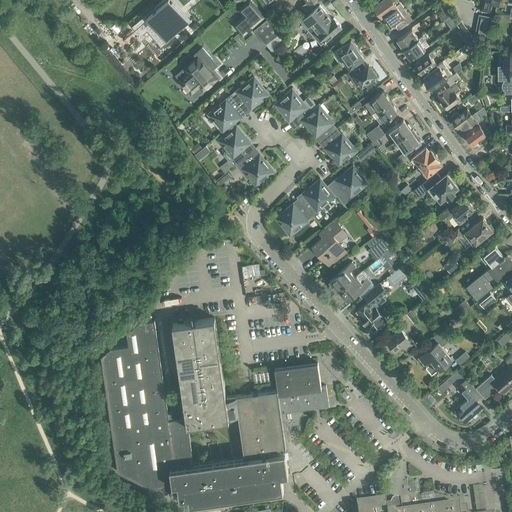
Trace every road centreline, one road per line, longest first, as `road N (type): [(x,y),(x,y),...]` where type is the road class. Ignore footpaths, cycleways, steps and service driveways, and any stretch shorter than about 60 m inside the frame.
road 1 (residential): [(511,416),(473,443),(443,439),(261,241),(256,209),(301,162),(267,125)]
road 2 (tertiary): [(346,0),(511,222)]
